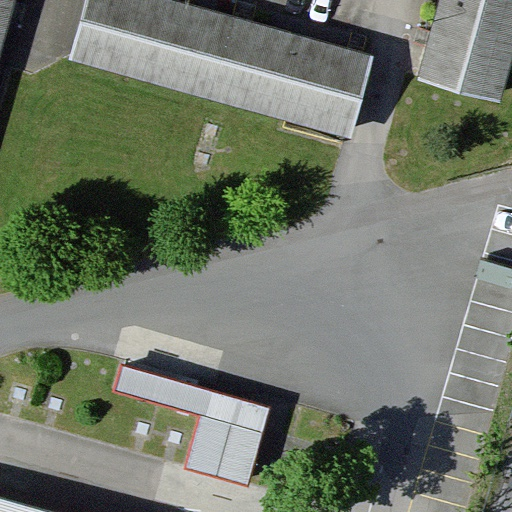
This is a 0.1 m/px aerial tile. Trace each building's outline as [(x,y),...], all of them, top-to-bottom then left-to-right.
[(0,0),(0,30),(8,0),(0,0)] [(369,44),(208,0),(76,0),(62,53),(345,131),(369,44)] [(511,36),(511,0),(430,0),(411,69),(497,93),(511,36)] [(206,378),(186,450),(248,467),(267,394),(206,378)] [(0,511),(49,511),(0,498),(0,511)]
